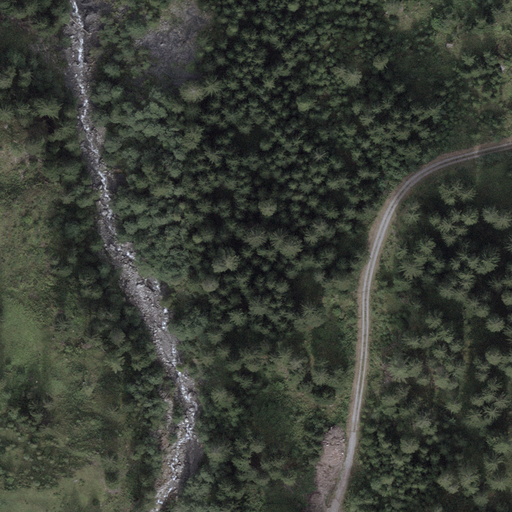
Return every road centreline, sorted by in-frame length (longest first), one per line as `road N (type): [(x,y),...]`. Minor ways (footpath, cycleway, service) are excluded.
road 1 (track): [(337,511),(362,380),(367,285),(395,205),(420,177),(451,160),(511,145)]
road 2 (unclassified): [(511,406),(472,446),(317,507),(249,511)]
road 3 (unclassified): [(174,511),(43,463),(0,421)]
